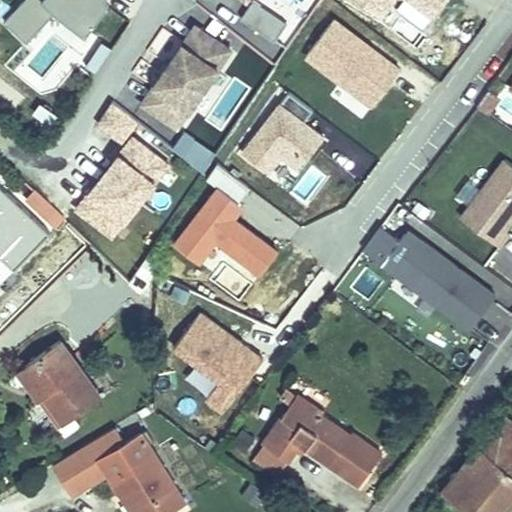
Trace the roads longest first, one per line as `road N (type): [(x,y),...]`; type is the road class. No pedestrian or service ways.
road 1 (residential): [(329,247),(511,18)]
road 2 (residential): [(394,511),(511,345)]
